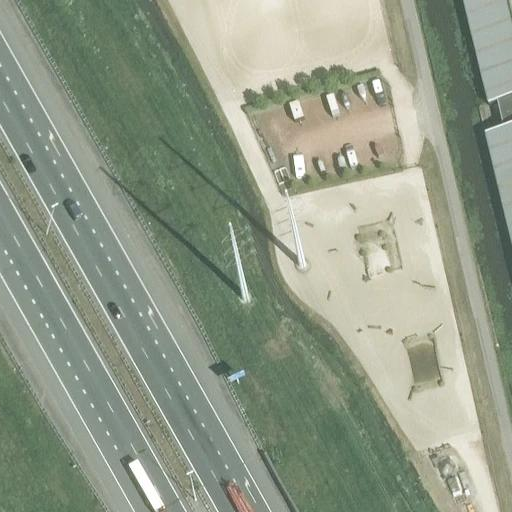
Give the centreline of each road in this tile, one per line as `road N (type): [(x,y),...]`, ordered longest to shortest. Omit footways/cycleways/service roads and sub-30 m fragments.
road 1 (motorway): [(234,511),(0,93)]
road 2 (unclassified): [(511,463),(405,0)]
road 3 (motorway): [(0,211),(168,511)]
